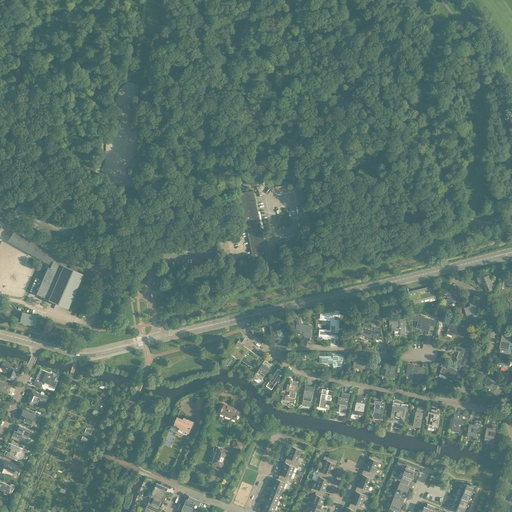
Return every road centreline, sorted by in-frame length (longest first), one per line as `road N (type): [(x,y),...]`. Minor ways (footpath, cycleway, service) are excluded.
road 1 (unclassified): [(256,0),(147,295)]
road 2 (unknown): [(116,236),(142,226),(176,149),(213,0)]
road 3 (secondary): [(239,317),(481,259)]
road 4 (residential): [(452,401),(311,374),(267,347)]
road 5 (residential): [(423,354),(267,347)]
road 6 (residential): [(452,401),(492,344),(479,294),(454,283)]
road 7 (unknown): [(0,118),(24,114),(60,0)]
road 8 (unknown): [(83,245),(83,228),(63,201),(24,183),(0,153)]
road 9 (secondary): [(38,343),(94,355),(161,339)]
